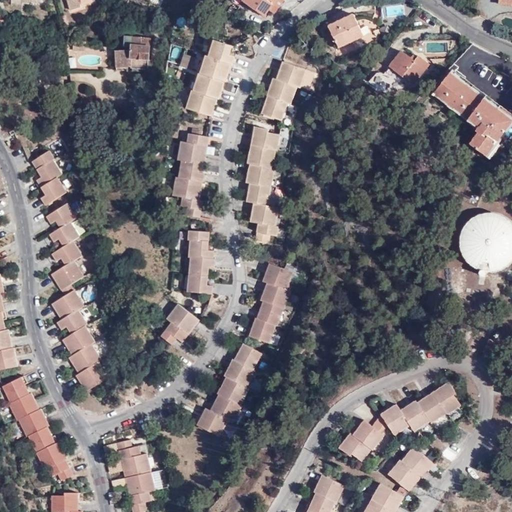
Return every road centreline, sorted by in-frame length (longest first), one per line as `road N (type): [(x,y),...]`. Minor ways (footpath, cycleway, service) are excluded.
road 1 (residential): [(82,432),(174,388),(237,296),(222,198),(225,136),(258,55)]
road 2 (residential): [(418,511),(484,426),(484,381),(455,359),(356,391),(331,408),(270,511)]
road 3 (residential): [(82,432),(43,359),(22,223),(0,151)]
